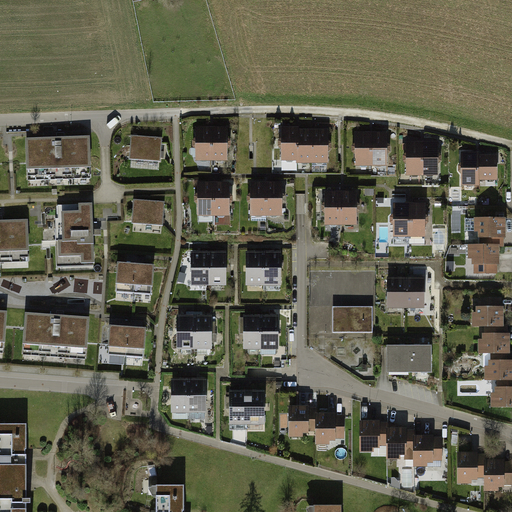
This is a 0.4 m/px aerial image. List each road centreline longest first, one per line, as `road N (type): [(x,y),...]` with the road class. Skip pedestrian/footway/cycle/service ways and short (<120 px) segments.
road 1 (residential): [(300,214),(301,336),(310,377),(511,435)]
road 2 (track): [(219,112),(303,112),(511,143)]
road 3 (residential): [(0,121),(219,112)]
road 4 (residential): [(157,386),(0,380)]
